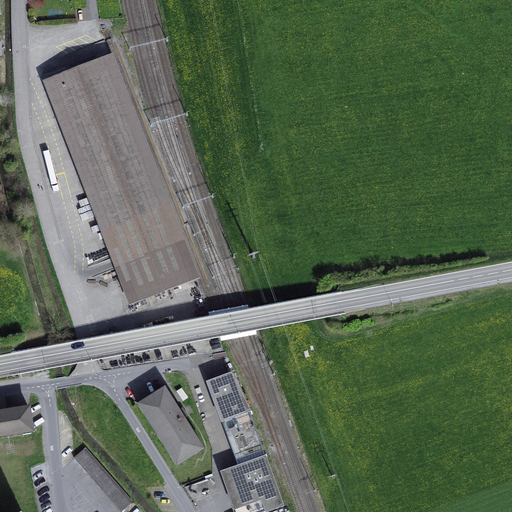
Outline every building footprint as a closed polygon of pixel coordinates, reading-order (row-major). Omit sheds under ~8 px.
[(190,282),(197,279),(105,41),(58,59),(62,68),(43,75),(114,258),(85,269),(89,280),(125,266),(53,79),(104,59),(190,282)] [(125,266),(138,301),(190,282),(104,59),(53,79),(125,266)] [(222,421),(249,412),(231,374),(208,383),(222,421)] [(177,466),(203,449),(184,418),(180,412),(165,388),(139,404),(177,466)] [(0,436),(32,431),(29,408),(7,412),(0,413),(0,436)] [(230,497),(235,511),(265,511),(283,506),(249,412),(222,421),(228,439),(238,467),(222,473),(230,497)] [(133,502),(86,448),(74,458),(121,511),(133,502)] [(218,491),(214,478),(186,488),(194,500),(218,491)]
